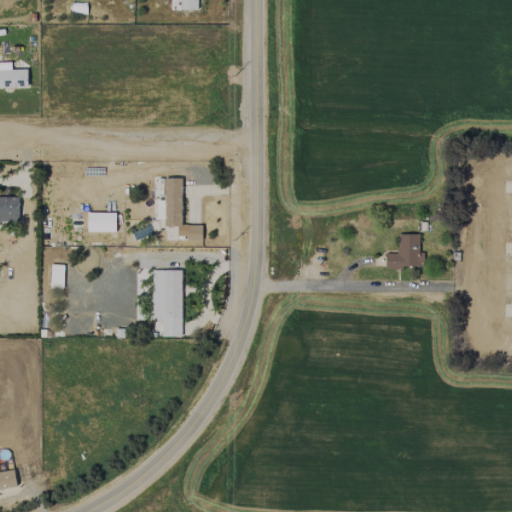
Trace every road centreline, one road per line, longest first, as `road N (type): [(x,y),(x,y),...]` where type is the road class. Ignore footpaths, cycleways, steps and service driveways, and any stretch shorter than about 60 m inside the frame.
road 1 (residential): [(83,511),(168,452),(215,390),(240,335),(254,284),(254,0)]
road 2 (residential): [(254,137),(0,136)]
road 3 (residential): [(452,284),(254,284)]
